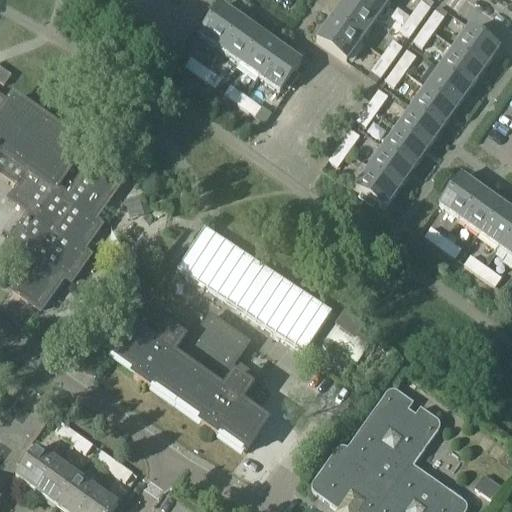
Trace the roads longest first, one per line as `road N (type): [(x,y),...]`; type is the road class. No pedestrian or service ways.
road 1 (unknown): [(251,503),(319,417),(290,378),(272,301),(246,279)]
road 2 (residential): [(175,461),(0,337)]
